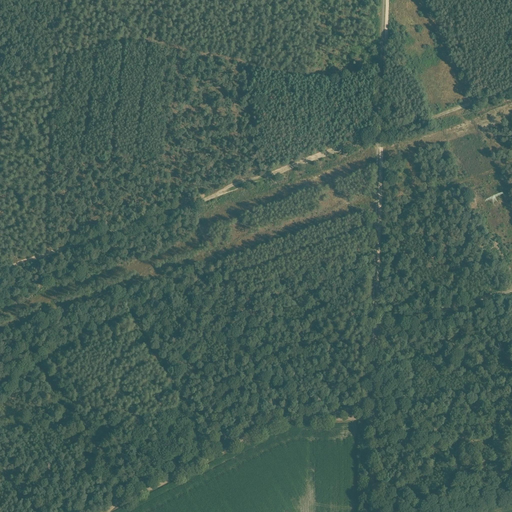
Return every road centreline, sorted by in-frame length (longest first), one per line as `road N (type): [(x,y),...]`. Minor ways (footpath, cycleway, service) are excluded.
road 1 (track): [(381,135),(0,270)]
road 2 (track): [(373,418),(280,422),(104,511)]
road 3 (track): [(58,0),(42,255)]
road 4 (unclassified): [(375,352),(381,135)]
road 5 (unclassified): [(372,511),(375,352)]
road 6 (unclassified): [(375,352),(403,322),(511,290)]
road 7 (track): [(381,135),(511,90)]
road 8 (track): [(381,135),(387,0)]
